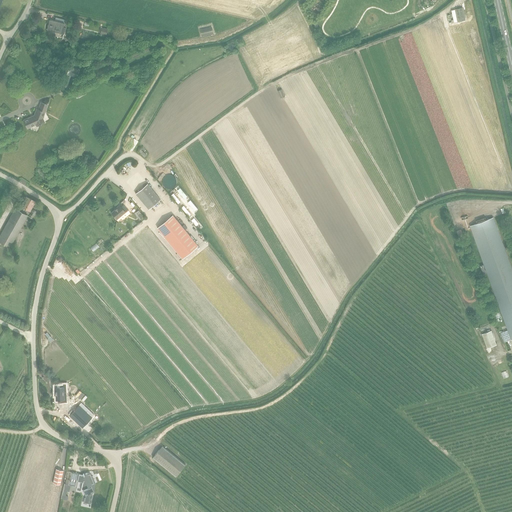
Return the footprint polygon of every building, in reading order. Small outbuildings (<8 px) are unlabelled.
[(462,8),(455,9),(451,10),(454,22),(465,20),(462,8)] [(64,27),(66,20),(59,18),(58,21),(49,19),(47,30),(50,31),(51,29),(64,32),(65,27),(64,27)] [(443,18),(438,21),(442,27),(447,24),(443,18)] [(202,36),(213,33),(212,28),(200,30),(202,36)] [(84,90),(74,94),(76,98),(86,94),(84,90)] [(34,115),(23,120),(27,128),(35,125),(36,126),(43,123),(41,118),(43,112),(45,112),(47,105),(41,102),(38,109),(36,109),(34,115)] [(140,149),(138,151),(142,156),(144,157),(146,155),(143,152),(140,149)] [(160,199),(147,184),(135,193),(148,209),(160,199)] [(26,196),(23,201),(20,206),(24,207),(22,210),(24,210),(24,209),(25,210),(26,209),(30,211),(35,201),(26,196)] [(111,213),(116,219),(125,212),(119,205),(116,208),(111,213)] [(0,241),(9,247),(27,215),(15,208),(0,234),(0,241)] [(138,211),(135,213),(141,220),(144,218),(138,211)] [(164,237),(182,259),(198,246),(173,215),(162,224),(157,228),(164,237)] [(511,270),(493,218),(470,226),(508,330),(501,333),(504,342),(511,339),(511,338),(511,270)] [(496,345),(491,330),(482,334),(487,348),(496,345)] [(60,385),(55,385),(55,391),(55,400),(59,400),(59,402),(66,402),(66,385),(60,385)] [(92,417),(94,415),(81,403),(69,415),(82,428),(83,427),(86,430),(92,423),(91,422),(93,419),(92,417)] [(176,477),(186,465),(162,446),(153,457),(176,477)] [(56,469),(53,482),(60,484),(63,470),(59,469),(56,469)] [(68,471),(65,484),(68,484),(69,484),(70,485),(75,486),(77,473),(71,472),(68,471)] [(79,474),(77,481),(82,482),(80,489),(83,490),(86,495),(93,492),(90,485),(95,483),(93,479),(92,479),(89,472),(83,474),(84,475),(79,474)]
